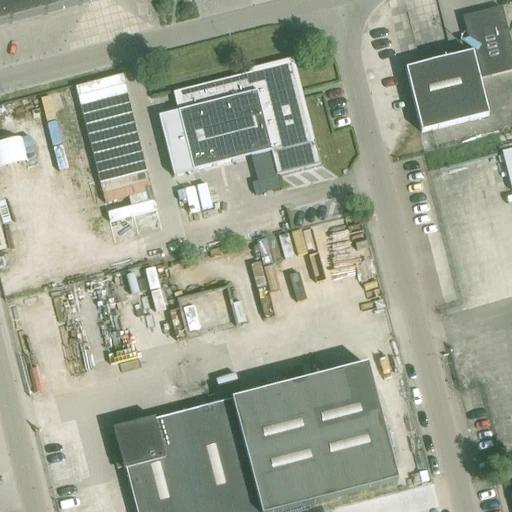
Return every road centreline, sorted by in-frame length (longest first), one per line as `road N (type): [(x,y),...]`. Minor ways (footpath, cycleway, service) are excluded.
road 1 (unclassified): [(463,511),(332,0)]
road 2 (unclassified): [(0,82),(325,0)]
